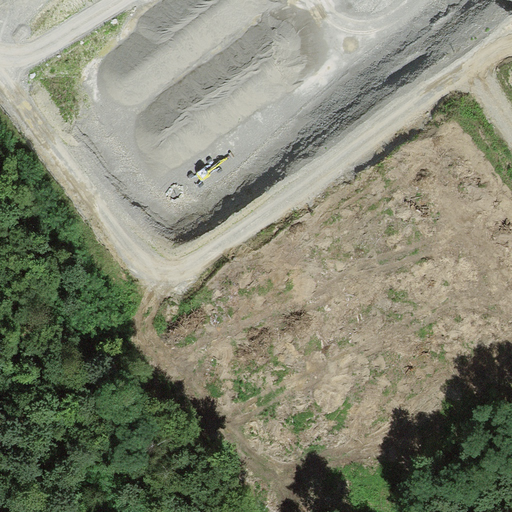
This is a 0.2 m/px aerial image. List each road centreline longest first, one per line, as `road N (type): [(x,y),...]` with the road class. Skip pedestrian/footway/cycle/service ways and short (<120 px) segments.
road 1 (track): [(121,100),(453,79)]
road 2 (track): [(0,75),(41,99),(121,100)]
